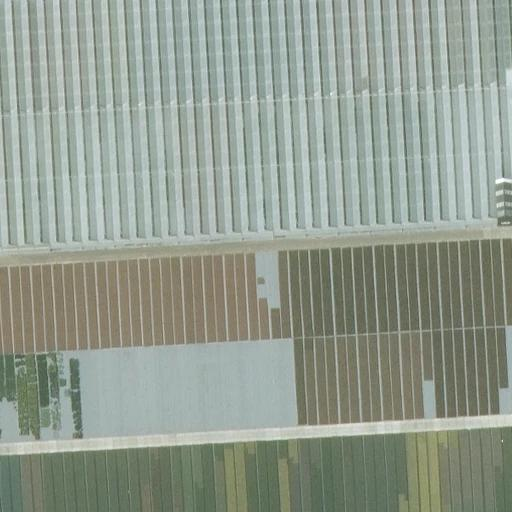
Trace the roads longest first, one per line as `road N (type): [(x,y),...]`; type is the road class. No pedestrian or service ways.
road 1 (track): [(0,264),(511,234)]
road 2 (track): [(511,422),(0,450)]
